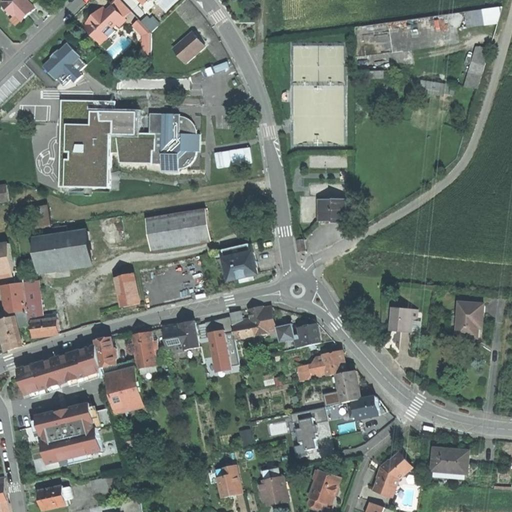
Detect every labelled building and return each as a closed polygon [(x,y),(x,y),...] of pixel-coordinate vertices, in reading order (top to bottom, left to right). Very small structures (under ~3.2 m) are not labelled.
[(19,12),(26,18),(31,13),(36,9),(27,0),(6,0),(5,2),(17,14),(19,12)] [(113,0),(110,3),(114,7),(126,19),(133,13),(121,0),(113,0)] [(15,16),(17,14),(5,2),(3,3),(15,16)] [(84,27),(101,44),(108,37),(108,38),(116,31),(112,27),(116,23),(119,27),(126,19),(114,7),(109,12),(105,8),(104,9),(103,8),(95,15),(86,24),(87,25),(84,27)] [(466,12),(468,27),(498,23),(503,7),(466,12)] [(140,19),(147,16),(143,8),(136,11),(140,19)] [(18,26),(26,18),(19,12),(17,14),(15,16),(12,19),(18,26)] [(153,16),(150,18),(158,27),(161,24),(153,16)] [(147,17),(142,22),(151,32),(152,32),(158,27),(150,18),(150,19),(147,17)] [(145,38),(151,32),(142,22),(140,20),(134,26),(145,38)] [(174,48),(187,63),(206,47),(199,39),(193,32),(174,48)] [(69,43),(44,66),(57,80),(58,79),(65,86),(72,79),(80,72),(88,65),(81,58),(82,57),(69,43)] [(491,48),(477,47),(465,87),(478,89),(491,48)] [(84,75),(80,72),(72,79),(76,83),(84,75)] [(421,90),(441,93),(443,83),(422,80),(421,90)] [(139,113),(117,112),(117,102),(62,100),(60,187),(111,189),(111,181),(104,181),(105,168),(111,168),(112,153),(120,154),(121,163),(162,164),(162,171),(165,172),(165,171),(176,171),(176,172),(179,172),(180,169),(181,169),(185,168),(188,167),(190,166),(192,164),(194,162),(196,159),(197,155),(198,152),(201,152),(201,149),(200,149),(200,138),(201,138),(201,134),(198,134),(198,131),(197,129),(196,126),(194,123),(192,121),(190,119),(188,118),(185,117),(183,116),(181,116),(181,115),(163,114),(151,114),(151,134),(138,133),(139,113)] [(8,185),(0,186),(0,202),(10,201),(8,185)] [(335,223),(347,223),(347,199),(335,199),(335,200),(319,200),(319,222),(335,222),(335,223)] [(49,206),(27,210),(30,229),(52,226),(49,206)] [(148,220),(153,250),(212,240),(207,211),(148,220)] [(54,228),(55,236),(69,234),(67,226),(54,228)] [(93,260),(89,231),(69,234),(55,236),(34,239),(38,268),(93,260)] [(304,239),(298,241),(300,252),(306,251),(304,239)] [(0,273),(15,271),(10,243),(0,245),(0,273)] [(223,250),(225,259),(252,253),(250,244),(223,250)] [(225,259),(230,281),(241,278),(241,279),(246,278),(249,277),(248,277),(259,274),(254,252),(252,253),(225,259)] [(24,270),(15,271),(17,284),(24,282),(26,282),(24,270)] [(124,307),(141,303),(134,274),(117,277),(124,307)] [(31,322),(33,322),(44,320),(44,315),(40,281),(26,283),(31,322)] [(8,286),(11,311),(12,313),(16,312),(28,311),(24,282),(17,284),(8,286)] [(468,337),(479,338),(480,327),(484,327),(485,304),(460,303),(458,337),(468,337)] [(250,309),(252,318),(256,334),(256,336),(278,331),(277,327),(273,307),(264,309),(264,306),(250,309)] [(393,308),(392,331),(402,332),(412,332),(413,321),(417,321),(418,309),(393,308)] [(0,313),(0,320),(17,316),(16,312),(12,313),(11,311),(0,313)] [(28,311),(16,312),(17,316),(19,327),(30,325),(28,311)] [(242,311),(231,314),(234,326),(244,324),(244,320),(242,311)] [(0,320),(0,322),(7,351),(15,348),(24,346),(19,327),(17,316),(0,320)] [(207,323),(210,337),(211,337),(234,332),(232,318),(207,323)] [(244,320),(244,324),(234,326),(237,339),(256,334),(252,318),(247,319),(244,320)] [(44,320),(33,322),(35,337),(47,336),(60,334),(58,319),(44,320)] [(164,328),(169,354),(186,350),(201,347),(196,322),(175,326),(164,328)] [(293,324),(291,325),(293,334),(280,337),(281,342),(296,339),(296,336),(293,324)] [(291,325),(277,327),(278,331),(280,337),(293,334),(291,325)] [(301,329),(302,338),(305,347),(322,343),(320,334),(318,325),(301,329)] [(143,334),(133,336),(139,369),(159,365),(155,346),(155,342),(153,332),(143,334)] [(216,356),(218,369),(241,365),(234,332),(211,337),(212,341),(210,341),(213,357),(216,356)] [(299,338),(299,335),(296,336),(296,339),(298,348),(305,347),(302,338),(299,338)] [(117,365),(116,359),(114,349),(112,339),(106,340),(97,342),(98,346),(102,368),(106,367),(117,365)] [(102,368),(98,346),(20,370),(27,395),(70,382),(103,372),(102,368)] [(188,359),(186,350),(169,354),(171,362),(188,359)] [(338,374),(348,372),(345,361),(343,351),(325,355),(325,356),(329,376),(338,374)] [(302,382),(329,376),(325,356),(317,358),(318,361),(316,364),(311,365),(312,371),(300,373),(302,382)] [(118,372),(117,365),(106,367),(108,375),(118,372)] [(299,367),(300,373),(312,371),(311,365),(299,367)] [(118,372),(108,375),(112,393),(142,387),(137,368),(118,372)] [(356,371),(348,372),(338,374),(342,391),(343,397),(357,394),(361,393),(359,382),(356,371)] [(167,399),(179,396),(174,376),(162,378),(167,399)] [(148,414),(142,387),(112,393),(119,420),(148,414)] [(358,400),(357,394),(343,397),(342,391),(324,394),(327,407),(355,401),(358,400)] [(377,396),(362,399),(358,400),(355,401),(356,408),(358,416),(359,419),(381,415),(379,405),(377,396)] [(60,416),(59,412),(59,411),(41,415),(44,424),(40,425),(43,436),(46,435),(47,440),(43,441),(49,464),(104,451),(98,428),(93,429),(92,424),(96,423),(93,412),(90,413),(88,404),(70,408),(71,409),(72,413),(60,416)] [(296,447),(298,457),(309,455),(308,450),(318,448),(316,439),(319,439),(317,429),(316,424),(329,421),(326,407),(292,414),(294,424),(298,423),(303,445),(296,447)] [(453,450),(435,448),(433,471),(434,471),(458,473),(468,474),(470,451),(453,450)] [(376,489),(394,496),(400,479),(413,468),(401,453),(386,465),(387,466),(383,470),(380,477),(376,489)] [(217,470),(218,472),(220,482),(223,498),(233,496),(244,493),(238,465),(217,470)] [(317,480),(317,479),(321,481),(324,472),(321,471),(320,472),(317,471),(315,479),(317,480)] [(212,483),(220,482),(218,472),(210,473),(212,483)] [(342,478),(324,472),(321,481),(317,479),(317,480),(311,497),(312,498),(310,505),(312,505),(311,508),(319,511),(320,508),(322,509),(324,505),(327,506),(331,508),(342,478)] [(110,492),(107,477),(93,480),(96,495),(110,492)] [(289,500),(285,477),(265,481),(265,485),(269,500),(269,504),(279,502),(289,500)] [(0,511),(12,511),(10,501),(7,481),(0,481),(0,511)] [(264,501),(269,500),(265,485),(261,486),(264,501)] [(44,511),(68,505),(67,499),(64,489),(64,486),(43,491),(44,499),(41,500),(43,505),(44,511)] [(71,487),(64,489),(67,499),(73,498),(71,487)] [(143,511),(140,498),(120,502),(122,511),(143,511)] [(367,511),(383,511),(385,507),(370,502),(367,511)]
